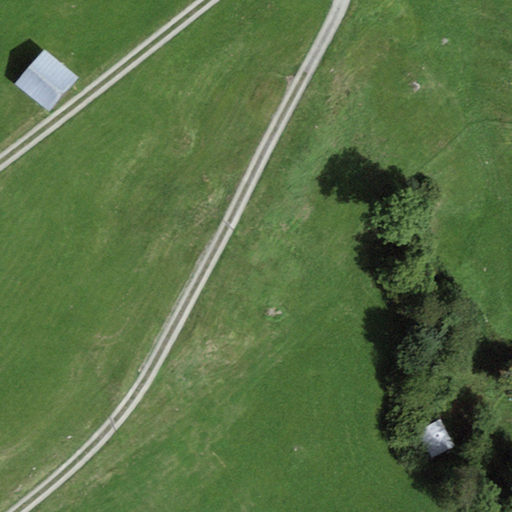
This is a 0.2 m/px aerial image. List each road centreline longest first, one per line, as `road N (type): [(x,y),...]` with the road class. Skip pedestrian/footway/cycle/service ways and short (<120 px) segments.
road 1 (unclassified): [(341,0),(138,390),(88,450),(16,511)]
road 2 (unclassified): [(0,161),(209,0)]
